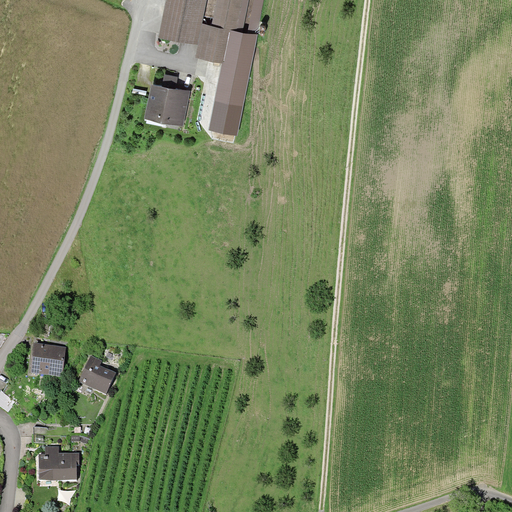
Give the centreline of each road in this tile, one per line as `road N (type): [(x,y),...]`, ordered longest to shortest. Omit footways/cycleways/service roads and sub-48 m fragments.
road 1 (track): [(367,0),(322,511)]
road 2 (unclassified): [(0,362),(87,201),(145,0)]
